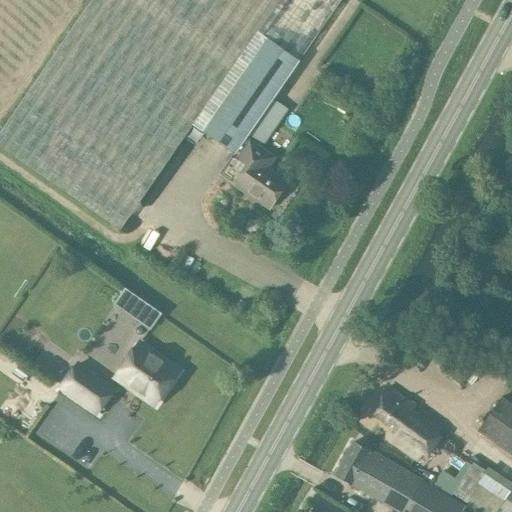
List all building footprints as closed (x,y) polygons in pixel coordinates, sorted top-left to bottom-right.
[(236,155),(300,61),(342,0),(92,0),(0,133),(0,147),(120,231),(193,126),(236,155)] [(288,183),(267,169),(275,159),(250,142),(238,159),(247,166),(234,184),(270,209),(288,183)] [(179,371),(139,343),(114,376),(155,405),(179,371)] [(114,390),(78,364),(62,387),(98,413),(114,390)] [(444,423),(388,385),(368,414),(394,433),(388,442),(415,460),(412,466),(479,511),(511,511),(511,491),(511,493),(438,443),(443,435),(438,432),(444,423)] [(511,404),(502,397),(478,432),(511,456),(511,404)] [(410,511),(466,511),(464,510),(466,506),(354,442),(335,474),(400,511),(404,511),(407,509),(410,511)] [(334,511),(317,501),(310,511),(334,511)]
